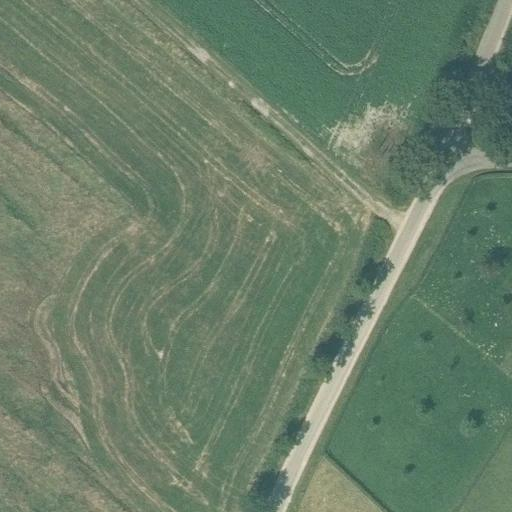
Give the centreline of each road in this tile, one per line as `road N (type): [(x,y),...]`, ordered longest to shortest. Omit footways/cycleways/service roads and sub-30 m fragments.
road 1 (unclassified): [(271,511),(438,159)]
road 2 (track): [(140,0),(406,226)]
road 3 (unclassified): [(438,159),(494,0)]
